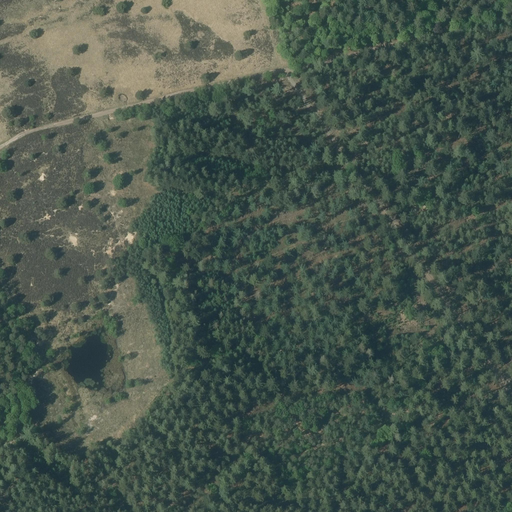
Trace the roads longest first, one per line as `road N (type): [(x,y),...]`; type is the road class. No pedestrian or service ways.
road 1 (track): [(511,16),(51,125),(0,146)]
road 2 (track): [(286,69),(511,396)]
